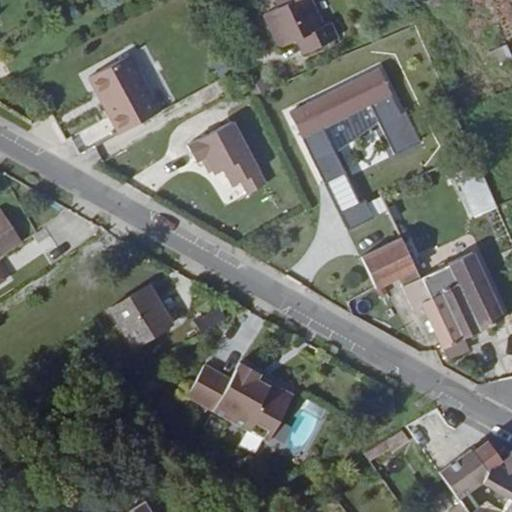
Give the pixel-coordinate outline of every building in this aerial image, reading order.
[(274,0),(282,13),(264,23),(285,62),(301,53),(310,69),(344,52),(335,36),(333,37),(313,0),(274,0)] [(16,18),(0,25),(0,72),(35,54),(16,18)] [(382,68),(293,105),(345,228),(375,215),(368,199),(359,203),(326,125),(394,96),(382,68)] [(114,135),(122,150),(166,128),(158,112),(142,82),(136,70),(93,93),(99,105),(103,112),(109,109),(118,128),(112,131),(114,135)] [(398,96),(371,108),(393,154),(419,142),(398,96)] [(103,112),(112,131),(118,128),(109,109),(103,112)] [(224,113),(197,127),(222,173),(250,158),(224,113)] [(491,225),(505,220),(483,171),(461,182),(466,192),(474,189),(491,225)] [(395,213),(413,251),(420,265),(446,253),(421,201),(395,213)] [(362,276),(368,273),(413,251),(395,213),(393,209),(340,232),(341,234),(362,276)] [(0,269),(25,252),(4,220),(0,222),(0,269)] [(429,318),(451,364),(473,354),(452,307),(442,312),(433,293),(420,265),(413,251),(368,273),(383,306),(398,298),(411,327),(429,318)] [(433,293),(458,281),(446,253),(420,265),(433,293)] [(473,354),(511,336),(481,271),(458,281),(466,301),(452,307),(473,354)] [(378,308),(383,306),(368,273),(362,276),(378,308)] [(466,301),(458,281),(433,293),(442,312),(452,307),(466,301)] [(171,339),(148,301),(111,323),(135,362),(171,339)] [(201,333),(228,320),(221,307),(195,320),(201,333)] [(473,354),(451,364),(456,375),(478,364),(473,354)] [(206,363),(188,398),(273,443),(299,394),(240,363),(232,377),(206,363)] [(403,435),(385,445),(390,455),(393,459),(411,448),(403,435)] [(385,445),(364,457),(372,467),(390,455),(385,445)] [(442,481),(462,511),(478,511),(474,504),(482,498),(511,511),(511,461),(507,459),(502,469),(485,460),(479,464),(472,461),(442,481)] [(155,511),(149,501),(128,511),(155,511)]
